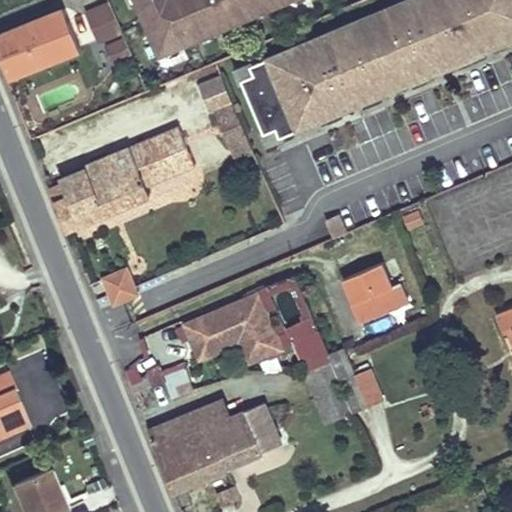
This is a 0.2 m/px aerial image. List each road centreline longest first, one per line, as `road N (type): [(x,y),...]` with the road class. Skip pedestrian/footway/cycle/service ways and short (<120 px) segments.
road 1 (unknown): [(95,355),(511,165)]
road 2 (residential): [(0,118),(158,511)]
